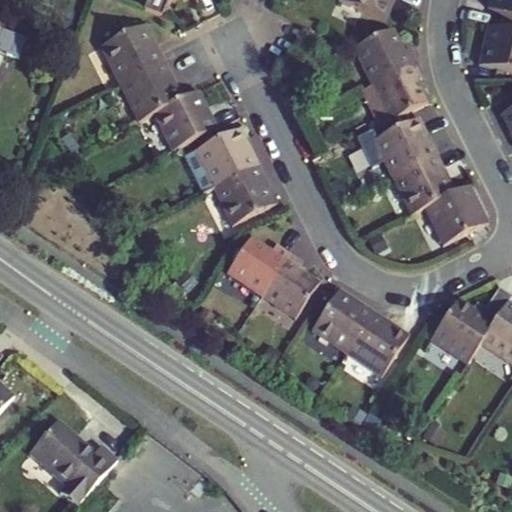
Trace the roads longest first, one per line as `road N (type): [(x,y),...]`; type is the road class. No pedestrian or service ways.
road 1 (residential): [(227,26),(332,243),(354,271),(389,288),(422,289),(511,246)]
road 2 (secondary): [(391,511),(71,307)]
road 3 (secondary): [(71,307),(359,511)]
road 4 (residential): [(443,0),(447,70),(511,202)]
